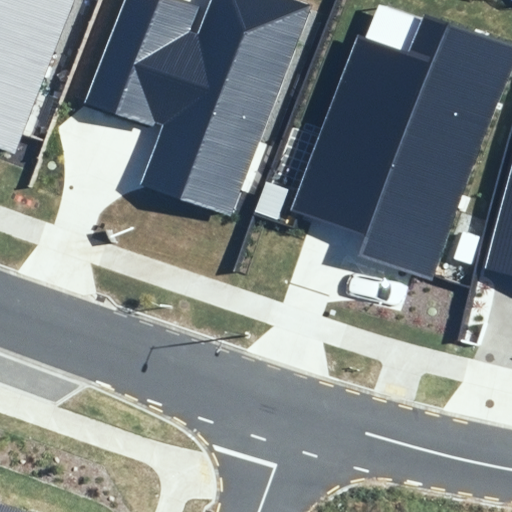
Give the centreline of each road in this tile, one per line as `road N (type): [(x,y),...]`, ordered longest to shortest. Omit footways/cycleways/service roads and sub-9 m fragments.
road 1 (residential): [(0,310),(286,405)]
road 2 (residential): [(286,405),(511,466)]
